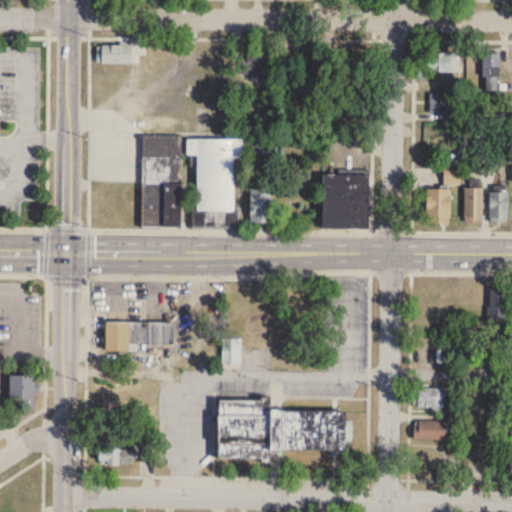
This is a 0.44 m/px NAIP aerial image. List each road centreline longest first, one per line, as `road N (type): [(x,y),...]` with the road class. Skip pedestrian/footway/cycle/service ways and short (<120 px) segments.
road 1 (residential): [(394,0),(387,511)]
road 2 (residential): [(0,15),(511,19)]
road 3 (residential): [(64,494),(511,500)]
road 4 (secondary): [(66,251),(511,251)]
road 5 (residential): [(66,251),(63,511)]
road 6 (residential): [(68,0),(66,251)]
